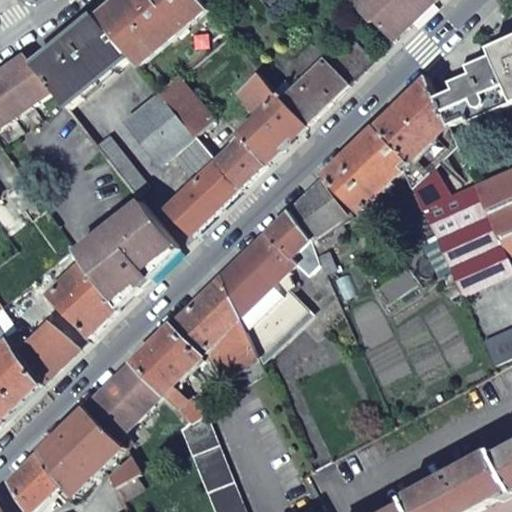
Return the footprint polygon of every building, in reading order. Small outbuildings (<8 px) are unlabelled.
[(212,10),(204,0),(137,0),(135,3),(132,0),(122,0),(101,19),(135,59),(144,68),(212,10)] [(266,0),(282,18),(301,0),(266,0)] [(397,42),(439,0),(356,0),(357,0),(354,2),(375,25),(379,21),(397,42)] [(74,110),(135,59),(101,19),(99,17),(40,66),(60,91),(74,110)] [(288,81),(278,90),(286,99),(311,125),(377,61),(355,41),(332,63),(328,60),(297,90),(288,81)] [(511,94),(511,41),(496,49),(494,51),(511,94)] [(511,94),(494,51),(441,99),(454,127),(476,119),(477,123),(511,107),(511,94)] [(0,134),(60,91),(40,66),(31,55),(0,77),(0,134)] [(278,90),(266,75),(243,95),(263,120),(244,139),(246,141),(223,163),(246,190),(311,125),(286,99),(278,90)] [(218,119),(184,79),(183,78),(165,95),(201,137),(218,119)] [(411,170),(414,179),(441,240),(494,218),(480,187),(455,198),(428,153),(440,141),(446,146),(458,136),(454,127),(441,99),(432,78),(380,129),(416,164),(411,170)] [(223,163),(201,137),(165,95),(132,120),(168,164),(180,155),(203,181),(174,210),(199,236),(246,190),(223,163)] [(365,215),(411,170),(416,164),(380,129),(329,178),(365,215)] [(154,186),(113,136),(102,145),(142,196),(154,186)] [(511,172),(480,187),(494,218),(511,258),(511,172)] [(314,240),(321,255),(352,232),(345,222),(351,217),(325,182),(293,213),(314,240)] [(124,310),(185,250),(148,203),(82,254),(88,262),(124,310)] [(246,321),(264,361),(314,311),(285,283),(303,264),(314,274),(324,263),(322,258),(321,255),(314,240),(293,213),(225,279),(246,321)] [(494,218),(441,240),(466,298),(511,277),(511,259),(511,258),(494,218)] [(322,258),(324,263),(330,276),(341,270),(333,254),(322,258)] [(95,339),(124,310),(88,262),(52,297),(95,339)] [(209,357),(246,321),(225,279),(180,323),(138,363),(169,396),(178,387),(209,357)] [(4,313),(0,315),(0,319),(2,323),(9,317),(4,313)] [(2,323),(0,319),(0,405),(10,420),(47,385),(22,351),(2,323)] [(242,372),(264,361),(246,321),(209,357),(229,377),(242,372)] [(47,385),(84,349),(52,322),(22,351),(47,385)] [(511,332),(489,343),(499,366),(511,360),(511,332)] [(270,373),(264,361),(242,372),(249,388),(270,373)] [(169,396),(138,363),(93,408),(132,450),(137,444),(129,435),(169,396)] [(178,387),(169,396),(183,409),(193,400),(178,387)] [(193,400),(183,409),(196,423),(208,415),(193,400)] [(0,430),(10,420),(0,405),(0,430)] [(82,499),(132,450),(93,408),(47,452),(71,484),(82,499)] [(246,511),(215,434),(208,418),(196,423),(185,430),(217,511),(246,511)] [(511,450),(500,457),(511,478),(511,450)] [(41,511),(71,484),(47,452),(17,482),(33,511),(41,511)] [(416,511),(479,511),(511,494),(511,478),(500,457),(497,452),(410,500),(413,506),(416,511)] [(147,473),(138,458),(118,478),(123,490),(142,477),(147,473)] [(123,490),(128,504),(149,492),(142,477),(123,490)]
